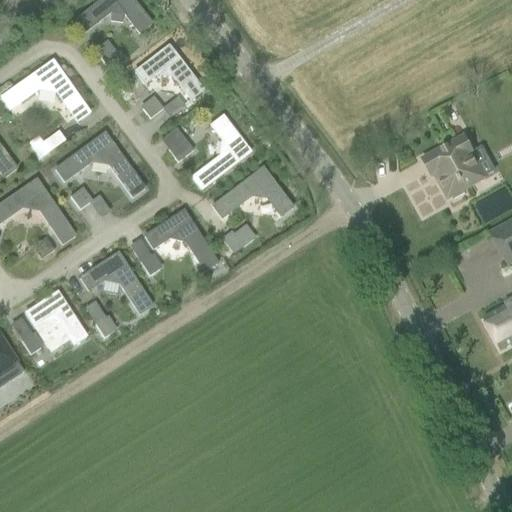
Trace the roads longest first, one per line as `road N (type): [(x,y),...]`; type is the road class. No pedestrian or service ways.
road 1 (unclassified): [(503,511),(373,242),(188,0)]
road 2 (unknown): [(265,98),(426,0)]
